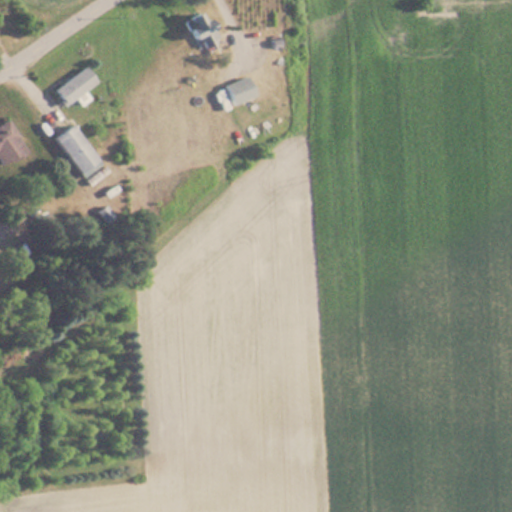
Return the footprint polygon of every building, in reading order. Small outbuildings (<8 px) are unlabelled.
[(201,9),(183,18),(192,40),(196,38),(201,48),(215,42),(201,9)] [(94,83),(83,67),(52,89),(63,105),(94,83)] [(221,84),(228,105),(251,97),(244,76),(221,84)] [(0,164),(1,166),(23,152),(5,121),(0,123),(0,164)] [(100,165),(70,124),(52,138),(82,179),(100,165)]
